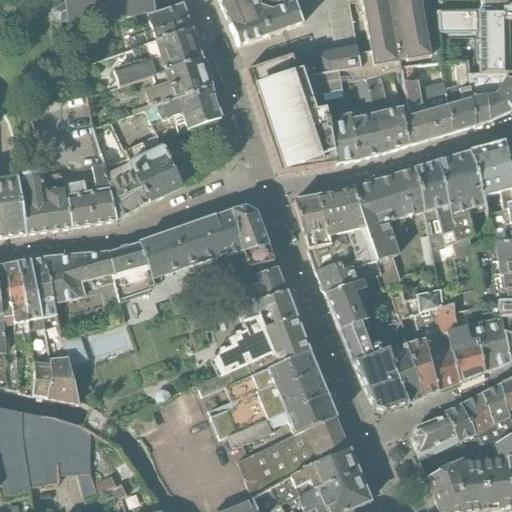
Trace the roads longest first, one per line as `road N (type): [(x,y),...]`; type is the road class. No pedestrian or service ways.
road 1 (tertiary): [(401,511),(364,438),(269,189)]
road 2 (residential): [(269,189),(118,235),(0,256)]
road 3 (tertiary): [(269,189),(201,0)]
